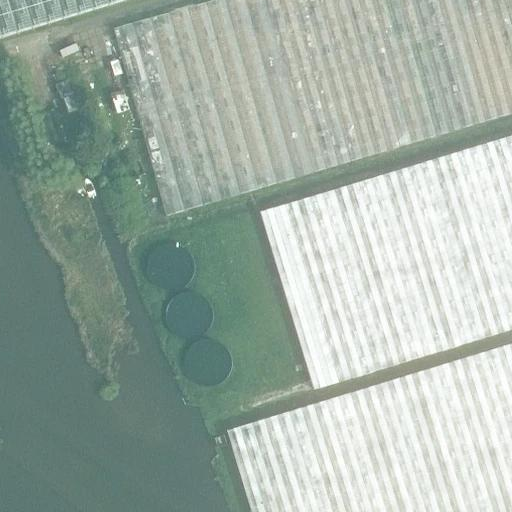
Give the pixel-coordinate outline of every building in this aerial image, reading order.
[(0,0),(0,39),(129,0),(0,0)] [(511,0),(220,0),(113,31),(141,131),(165,219),(405,146),(511,114),(511,0)] [(81,92),(75,94),(70,80),(54,85),(59,101),(64,99),(73,129),(81,127),(76,112),(86,110),(81,92)] [(261,213),(314,391),(511,330),(511,136),(438,159),(261,213)] [(511,511),(511,344),(227,431),(251,511),(511,511)]
